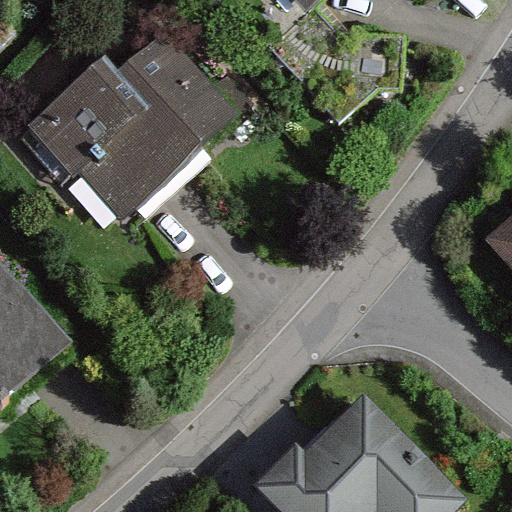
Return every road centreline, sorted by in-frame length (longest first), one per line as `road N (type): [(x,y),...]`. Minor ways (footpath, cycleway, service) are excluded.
road 1 (residential): [(131,511),(210,441),(357,282)]
road 2 (residential): [(357,282),(511,75)]
road 3 (residential): [(357,282),(511,400)]
